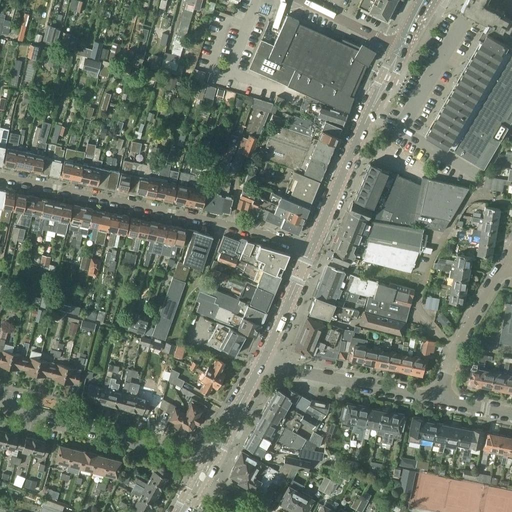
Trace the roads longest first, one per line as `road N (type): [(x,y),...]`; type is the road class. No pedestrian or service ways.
road 1 (residential): [(0,175),(310,250)]
road 2 (tertiary): [(310,250),(402,48)]
road 3 (residential): [(208,465),(0,405)]
road 4 (residential): [(438,400),(264,358)]
road 5 (residential): [(438,400),(454,350),(505,262)]
road 6 (tertiary): [(208,465),(264,358)]
